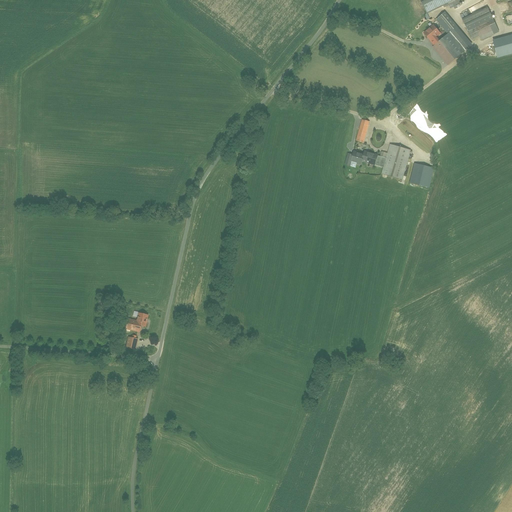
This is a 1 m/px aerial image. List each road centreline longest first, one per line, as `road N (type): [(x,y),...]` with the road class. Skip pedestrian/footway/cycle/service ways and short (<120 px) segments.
road 1 (residential): [(156,359),(201,184),(339,0)]
road 2 (residential): [(0,345),(156,359)]
road 3 (residential): [(132,511),(134,459),(156,359)]
